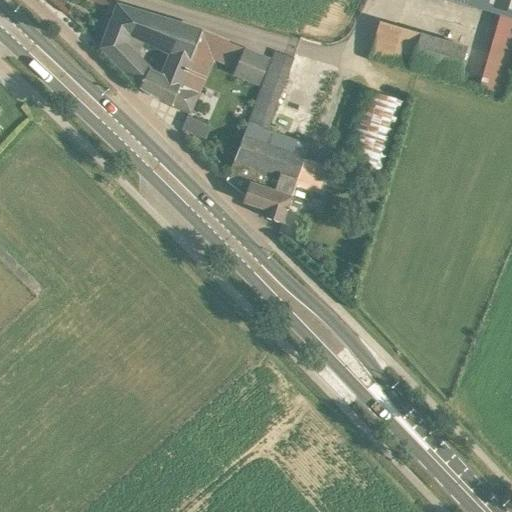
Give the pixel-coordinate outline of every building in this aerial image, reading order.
[(511,0),(455,0),(498,13),(511,16),(511,0)] [(139,89),(153,98),(189,112),(196,96),(178,88),(200,32),(118,7),(101,48),(101,49),(139,89)] [(501,98),(511,60),(511,16),(498,13),(475,91),(501,98)] [(455,84),(466,47),(378,22),(368,59),(455,84)] [(235,70),(233,75),(258,86),(269,61),(243,50),(235,70)] [(323,197),(332,169),(304,160),(308,145),(267,130),(293,59),(274,52),(248,121),(225,183),(242,197),(242,203),(265,212),(263,217),(282,224),(291,199),(305,204),(309,191),(323,197)] [(378,181),(402,103),(361,89),(335,167),(378,181)] [(190,112),(183,127),(206,138),(213,123),(190,112)]
